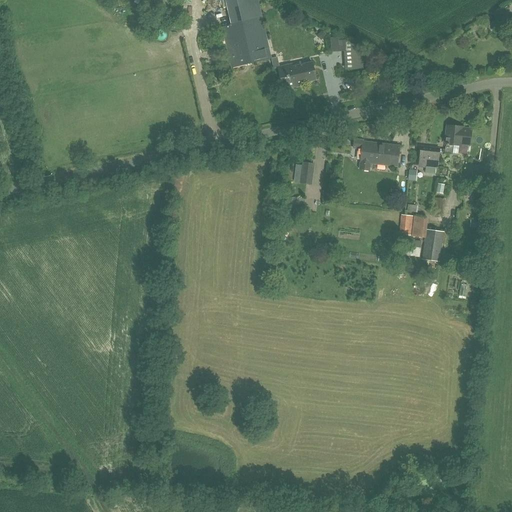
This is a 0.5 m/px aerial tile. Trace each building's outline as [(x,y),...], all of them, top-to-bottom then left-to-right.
[(224,0),(231,26),(224,28),(223,28),(232,67),(271,58),(262,19),(257,0),(224,0)] [(511,20),(511,19),(509,14),(504,6),(492,13),(500,28),(511,20)] [(338,40),(338,52),(344,52),(345,70),(362,69),(361,47),(345,40),(338,40)] [(444,44),(436,48),(438,53),(446,50),(444,44)] [(283,89),(297,86),(296,83),(315,79),(312,63),(292,67),(292,65),(278,68),(283,89)] [(446,148),(445,153),(452,153),(453,149),(453,146),(460,147),(460,144),(469,144),(471,130),(462,129),(462,128),(447,127),(446,146),(446,148)] [(355,139),(354,148),(362,149),(359,170),(369,171),(370,163),(397,167),(399,146),(364,142),(364,140),(355,139)] [(418,166),(438,168),(440,148),(421,146),(418,166)] [(483,147),(471,147),(471,161),(484,161),(483,147)] [(312,184),(314,163),(302,162),(299,184),(312,184)] [(417,171),(409,170),(408,180),(416,181),(417,171)] [(445,185),(438,184),(436,193),(444,194),(445,185)] [(304,198),(292,197),(290,210),(303,212),(304,198)] [(411,236),(413,216),(401,215),(399,235),(411,236)] [(480,218),(470,218),(470,226),(480,226),(480,218)] [(444,232),(427,229),(422,259),(440,262),(444,232)]
